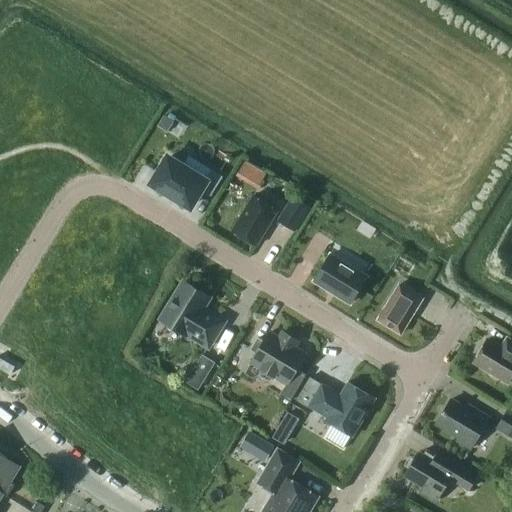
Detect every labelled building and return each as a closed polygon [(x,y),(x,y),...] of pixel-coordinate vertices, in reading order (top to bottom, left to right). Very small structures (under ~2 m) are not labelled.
[(164,116),(158,126),(167,132),(174,122),(164,116)] [(205,180),(168,157),(152,183),(190,206),(200,190),(210,196),(222,176),(211,170),(205,180)] [(246,159),(240,169),(248,173),(254,164),(246,159)] [(232,231),(257,246),(278,211),(253,196),(232,231)] [(293,196),(278,220),(295,231),(310,207),(293,196)] [(366,277),(331,255),(314,281),(350,303),(366,277)] [(208,298),(183,282),(160,321),(185,336),(186,334),(207,347),(223,322),(202,309),(208,298)] [(400,334),(422,298),(399,284),(377,320),(400,334)] [(51,323),(40,342),(67,358),(78,339),(51,323)] [(282,333),(278,339),(268,333),(263,342),(257,338),(250,350),(256,354),(251,362),(261,368),(259,370),(272,378),(274,376),(287,384),(296,368),(304,354),(293,347),(296,341),(282,333)] [(474,361),(508,382),(511,376),(511,342),(507,351),(487,339),(474,361)] [(214,363),(202,356),(185,383),(197,390),(214,363)] [(26,363),(15,382),(43,398),(54,379),(26,363)] [(287,384),(280,395),(290,401),(306,374),(296,368),(287,384)] [(310,377),(296,401),(307,408),(309,406),(327,417),(326,420),(334,425),(326,440),(343,450),(351,435),(353,436),(367,413),(370,413),(374,406),(373,403),(375,398),(348,382),(340,395),(322,384),(321,384),(310,377)] [(104,398),(87,426),(106,437),(122,410),(104,398)] [(489,418),(475,410),(473,413),(451,399),(436,423),(459,437),(457,440),(471,449),(489,418)] [(495,429),(511,439),(511,411),(508,409),(495,429)] [(122,410),(106,437),(125,448),(142,421),(122,410)] [(278,429),(273,437),(285,444),(290,436),(278,429)] [(165,436),(149,463),(168,475),(184,447),(165,436)] [(263,439),(254,455),(265,462),(275,446),(263,439)] [(184,447),(168,475),(187,486),(204,459),(184,447)] [(419,453),(406,475),(424,486),(421,490),(438,500),(451,478),(469,489),(479,473),(439,448),(432,460),(419,453)] [(275,493),(263,511),(308,511),(318,496),(288,479),(298,462),(278,450),(273,460),(259,483),(275,493)] [(0,490),(3,492),(2,494),(8,497),(15,484),(10,481),(19,465),(0,453),(0,490)] [(249,482),(238,498),(248,504),(258,488),(249,482)] [(41,511),(45,506),(38,502),(32,511),(41,511)]
